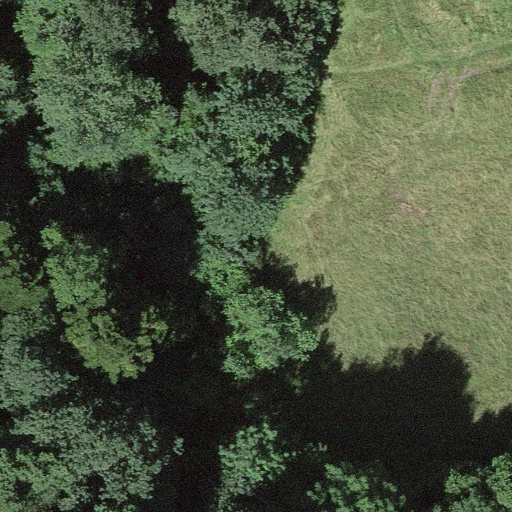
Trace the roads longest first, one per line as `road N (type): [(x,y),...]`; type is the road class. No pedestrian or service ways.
road 1 (track): [(0,377),(32,359),(63,196),(66,33)]
road 2 (track): [(511,51),(286,77),(225,65)]
road 3 (track): [(225,65),(66,33)]
